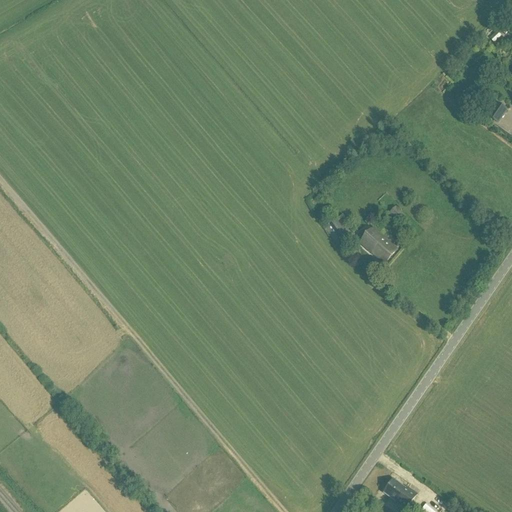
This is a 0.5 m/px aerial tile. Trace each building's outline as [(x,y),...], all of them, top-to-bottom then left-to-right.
[(506,35),(511,28),(511,26),(506,21),(498,28),(506,35)] [(494,30),(487,36),(492,41),(498,35),(494,30)] [(507,110),(497,103),(488,116),(498,123),(507,110)] [(400,223),(406,217),(397,207),(390,213),(400,223)] [(335,221),(329,226),(340,242),(346,237),(335,221)] [(385,264),(397,251),(379,235),(367,248),(385,264)] [(406,511),(417,495),(407,488),(406,489),(393,480),(384,493),(396,502),(395,504),(406,511)]
